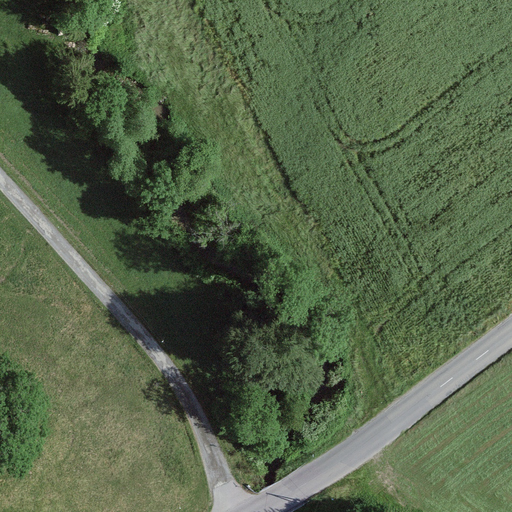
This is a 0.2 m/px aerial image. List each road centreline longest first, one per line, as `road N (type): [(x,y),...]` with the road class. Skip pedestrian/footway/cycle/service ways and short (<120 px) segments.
road 1 (track): [(228,511),(192,399),(0,178)]
road 2 (tertiary): [(511,331),(315,477),(254,511)]
